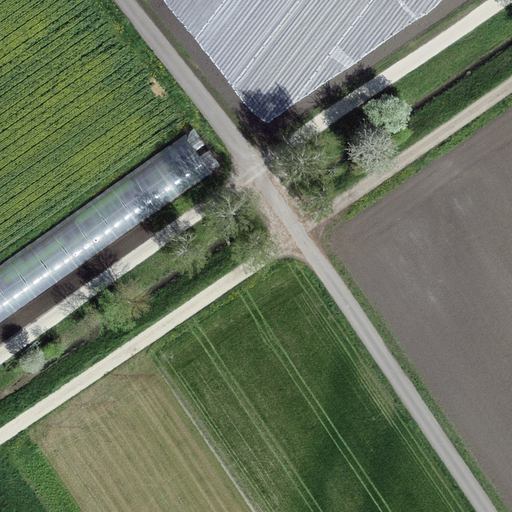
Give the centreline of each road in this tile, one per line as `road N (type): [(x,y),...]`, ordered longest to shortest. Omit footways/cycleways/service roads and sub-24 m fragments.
road 1 (track): [(302,231),(0,439)]
road 2 (track): [(491,511),(302,231)]
road 3 (track): [(0,360),(254,167)]
road 4 (track): [(499,0),(254,167)]
road 5 (track): [(511,83),(302,231)]
road 6 (track): [(254,167),(122,0)]
